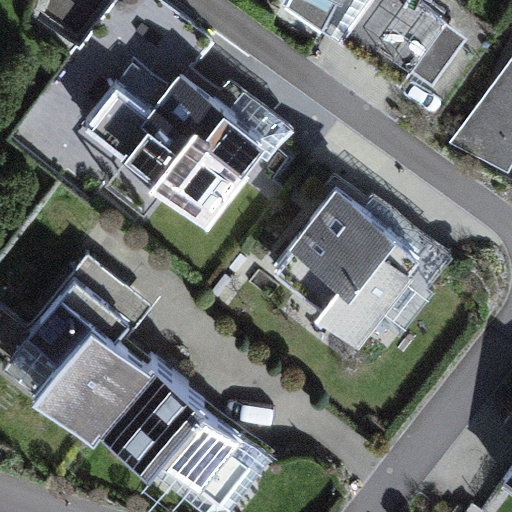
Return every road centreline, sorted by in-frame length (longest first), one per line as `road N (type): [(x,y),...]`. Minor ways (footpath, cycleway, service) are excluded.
road 1 (residential): [(511,240),(187,0)]
road 2 (residential): [(378,511),(511,341)]
